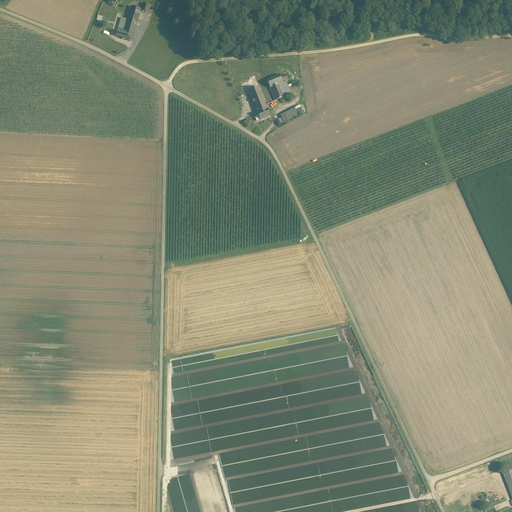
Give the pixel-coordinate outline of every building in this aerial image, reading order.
[(150,6),(143,4),(141,10),(141,11),(148,13),(150,6)] [(141,10),(131,7),(127,20),(125,25),(136,28),(141,11),(141,10)] [(136,28),(125,25),(127,20),(121,18),(117,31),(116,36),(132,40),(136,28)] [(266,80),(272,96),(275,101),(284,97),(279,84),(283,83),(281,78),(279,74),(266,80)] [(279,84),(284,97),(291,94),(286,82),(289,81),(287,75),(281,78),(283,83),(279,84)] [(259,86),(248,91),(257,112),(267,109),(265,105),(263,100),(264,100),(259,86)] [(264,100),(263,100),(265,105),(275,101),(272,96),(264,100)] [(299,106),(294,108),(296,114),(302,111),(299,106)] [(294,108),(280,115),(284,123),(297,116),(296,114),(294,108)] [(257,112),(258,116),(255,117),(255,118),(256,121),(257,121),(260,120),(270,117),(267,109),(257,112)] [(357,456),(359,467),(394,460),(392,448),(385,450),(385,451),(380,452),(381,455),(370,457),(369,453),(362,454),(362,455),(357,456)] [(511,470),(503,473),(511,497),(511,470)]
